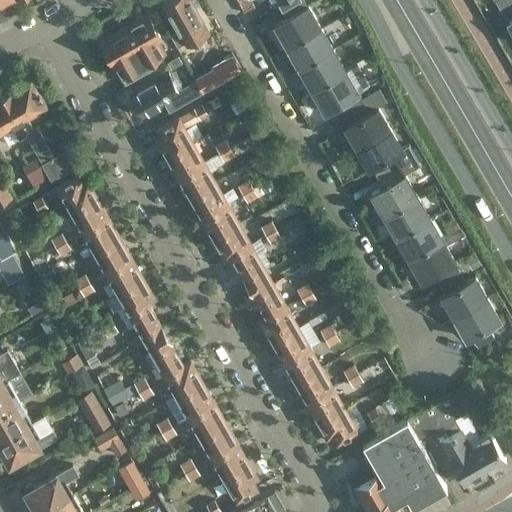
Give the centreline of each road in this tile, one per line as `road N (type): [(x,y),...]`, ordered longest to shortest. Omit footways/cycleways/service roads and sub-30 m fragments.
road 1 (unclassified): [(323,511),(36,25)]
road 2 (unclassified): [(426,366),(210,0)]
road 3 (tertiary): [(365,0),(511,258)]
road 4 (tertiary): [(511,147),(424,0)]
